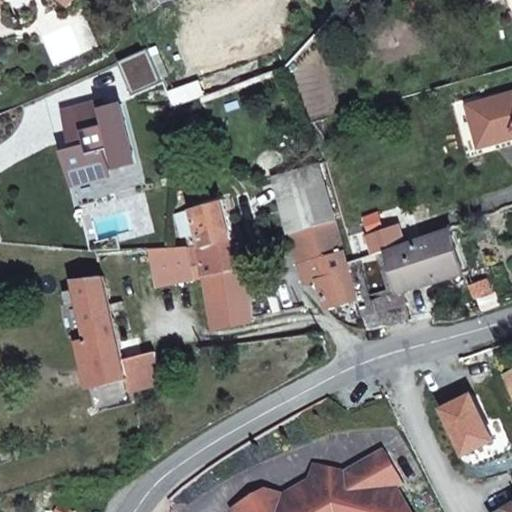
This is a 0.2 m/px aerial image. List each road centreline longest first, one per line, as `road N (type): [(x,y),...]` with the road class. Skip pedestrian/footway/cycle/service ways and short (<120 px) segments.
road 1 (unclassified): [(136,511),(191,456),(301,393),(511,317)]
road 2 (unknown): [(368,366),(328,323),(301,319),(201,333)]
